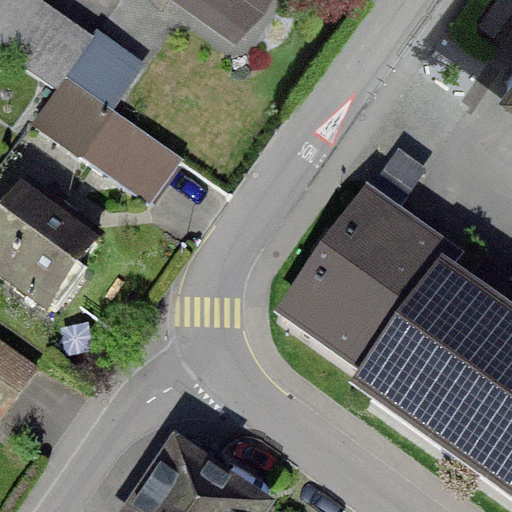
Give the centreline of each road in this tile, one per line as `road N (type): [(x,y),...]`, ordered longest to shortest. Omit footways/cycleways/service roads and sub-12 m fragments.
road 1 (residential): [(398,0),(160,345)]
road 2 (residential): [(160,345),(386,511)]
road 3 (residential): [(160,345),(44,511)]
